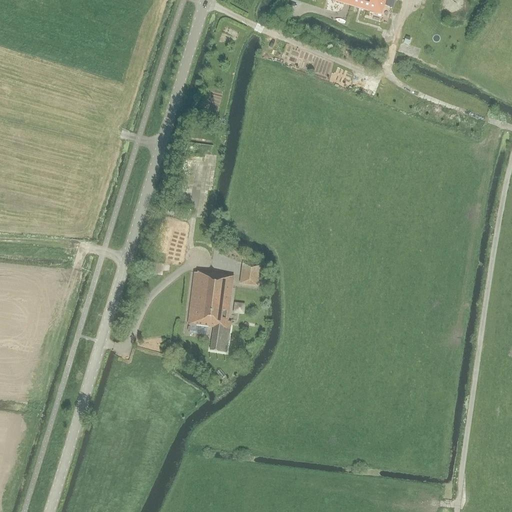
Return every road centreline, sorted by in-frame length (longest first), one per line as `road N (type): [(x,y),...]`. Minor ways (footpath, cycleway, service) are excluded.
road 1 (secondary): [(49,511),(206,0)]
road 2 (track): [(511,160),(457,511)]
road 3 (track): [(511,128),(412,92),(384,71)]
